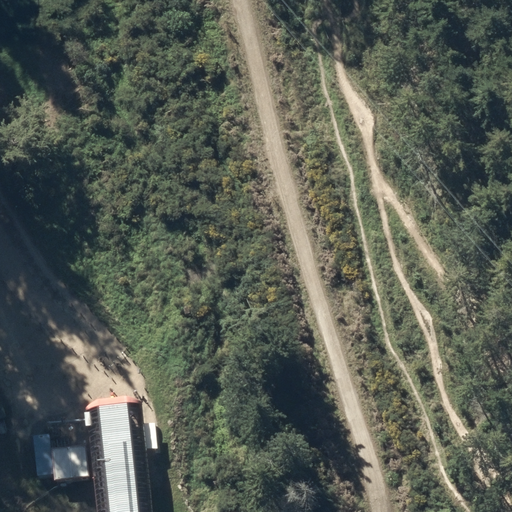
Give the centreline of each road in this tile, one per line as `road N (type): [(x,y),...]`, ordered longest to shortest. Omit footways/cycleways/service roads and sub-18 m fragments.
road 1 (track): [(374,511),(325,301),(273,148),(242,0)]
road 2 (track): [(0,238),(53,308),(115,368),(120,411)]
